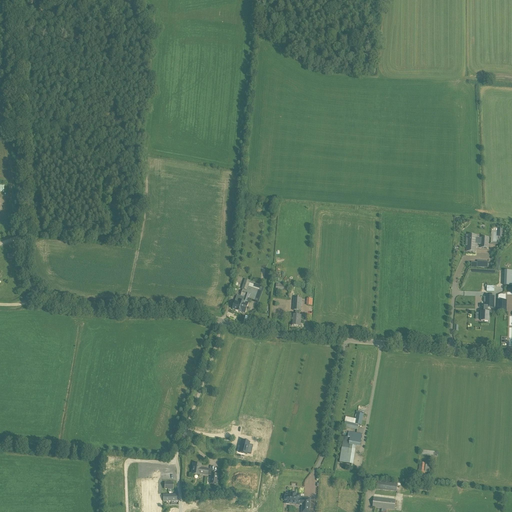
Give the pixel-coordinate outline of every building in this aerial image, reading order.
[(466,239),(466,246),(467,246),(466,252),(476,252),(476,244),(478,244),(480,244),(480,248),(488,248),(489,238),(481,237),(481,238),(476,238),(476,236),(468,235),(468,239),(466,239)] [(235,301),(232,309),(235,310),(239,312),(241,306),(242,307),(250,283),(249,283),(250,281),(245,279),(242,289),(243,289),(241,296),(244,297),(244,298),(237,295),(235,301)] [(260,287),(250,283),(242,307),(241,306),(239,312),(244,314),(245,314),(249,304),(247,303),(249,299),(255,301),(260,287)] [(495,296),(485,296),(484,308),(488,308),(494,308),(495,296)] [(293,310),(301,311),(302,299),(294,298),(293,310)] [(498,300),(498,311),(506,311),(507,300),(506,300),(498,300)] [(479,313),(479,317),(481,317),(481,321),(484,321),(484,322),(487,322),(488,321),(489,313),(488,313),(488,308),(484,308),(484,312),(481,312),(481,313),(479,313)] [(301,316),(292,315),(292,326),(300,326),(301,316)] [(357,430),(359,425),(361,425),(364,414),(357,413),(356,419),(346,417),(344,427),(357,430)] [(344,437),(340,463),(352,464),(354,449),(355,446),(360,446),(361,439),(348,437),(344,437)] [(241,441),(238,453),(247,454),(247,453),(251,454),(253,446),(249,445),(249,443),(241,441)] [(201,465),(193,463),(191,474),(199,475),(200,474),(207,475),(208,469),(200,468),(201,465)] [(419,463),(417,479),(424,480),(425,473),(426,465),(426,463),(419,463)] [(397,484),(378,481),(377,489),(396,491),(397,484)] [(291,493),(291,494),(286,494),(286,497),(285,497),(285,501),(290,501),(290,504),(295,504),(295,503),(303,504),(301,511),(308,511),(310,499),(303,498),(303,499),(300,499),(300,495),(296,494),(296,493),(291,493)] [(394,511),(395,500),(374,497),(373,508),(384,509),(387,510),(394,511)]
